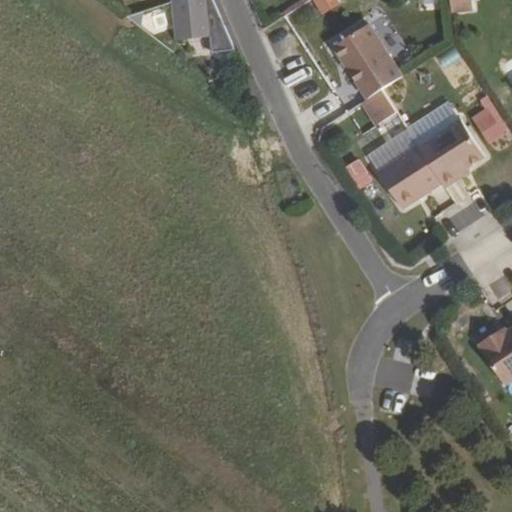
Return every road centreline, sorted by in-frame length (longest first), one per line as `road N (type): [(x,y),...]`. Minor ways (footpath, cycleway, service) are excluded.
road 1 (residential): [(233,0),(296,143),(397,307)]
road 2 (track): [(296,143),(228,105),(98,0)]
road 3 (unclassified): [(397,307),(372,336),(360,393),(371,511)]
road 4 (tertiary): [(511,234),(397,307)]
